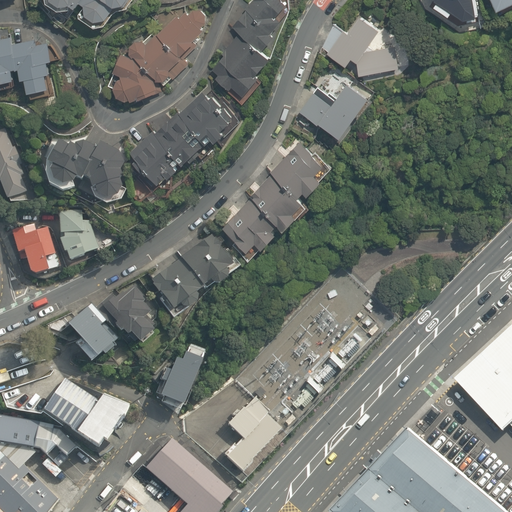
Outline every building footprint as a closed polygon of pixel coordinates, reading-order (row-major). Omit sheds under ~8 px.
[(65,15),(82,11),(86,14),(85,22),(101,32),(108,30),(120,9),(123,9),(126,9),(128,8),(131,6),(133,4),(134,2),(135,0),(49,0),(50,6),(65,15)] [(269,54),(291,6),(283,0),(255,0),(234,26),(269,54)] [(435,0),(436,6),(469,24),(481,22),(477,0),(435,0)] [(511,0),(494,0),(503,14),(511,9),(511,0)] [(135,48),(135,55),(170,88),(191,65),(186,60),(198,47),(196,45),(202,39),(204,41),(210,35),(204,30),(211,17),(203,10),(181,19),(178,16),(151,44),(149,42),(141,41),(135,48)] [(401,70),(395,44),(393,33),(369,17),(366,21),(355,14),(343,33),(335,28),(322,47),(351,67),(356,60),(361,63),(363,76),(401,70)] [(38,43),(37,37),(10,41),(8,34),(0,35),(0,86),(19,84),(17,72),(25,70),(27,80),(30,80),(33,94),(53,91),(50,77),(54,76),(48,41),(38,43)] [(273,63),(239,37),(224,56),(227,59),(216,74),(221,78),(219,80),(235,92),(237,89),(247,97),(273,63)] [(120,74),(126,77),(126,79),(123,82),(120,86),(119,91),(121,96),(124,100),(128,102),(151,100),(154,99),(157,97),(159,94),(161,91),(161,87),(159,83),(157,80),(154,78),(149,77),(149,74),(147,68),(142,63),(126,55),(120,74)] [(346,138),(373,97),(335,72),(308,113),(346,138)] [(182,113),(202,136),(213,148),(235,129),(204,93),(182,113)] [(160,132),(181,157),(191,168),(207,153),(196,141),(202,136),(182,113),(160,132)] [(26,174),(5,130),(0,132),(0,181),(9,201),(29,192),(21,176),(26,174)] [(181,157),(160,132),(134,155),(162,187),(173,178),(175,181),(183,174),(174,164),(181,157)] [(275,173),(308,202),(313,196),(320,203),(333,188),(327,181),(336,171),(303,141),(275,173)] [(99,150),(85,142),(62,149),(53,169),(51,173),(52,178),(54,183),(58,186),(62,188),(67,189),(72,187),(76,185),(78,182),(97,190),(98,194),(101,199),(105,202),(110,203),(116,202),(120,199),(123,194),(123,190),(123,186),(120,178),(123,177),(120,169),(124,161),(121,153),(102,144),(99,150)] [(252,199),(285,229),(292,235),(315,208),(308,202),(275,173),(252,199)] [(285,229),(252,199),(223,232),(258,263),(268,251),(273,256),(286,241),(279,235),(285,229)] [(88,257),(100,252),(85,214),(62,214),(62,239),(73,266),(89,259),(88,257)] [(26,253),(36,280),(63,270),(48,229),(16,241),(21,255),(26,253)] [(182,260),(208,294),(239,270),(214,237),(182,260)] [(208,294),(182,260),(152,283),(177,316),(208,294)] [(154,314),(147,306),(151,302),(139,288),(120,304),(113,296),(98,309),(118,331),(120,329),(131,342),(136,338),(143,347),(160,332),(149,318),(154,314)] [(107,331),(90,311),(71,328),(102,364),(125,345),(110,328),(107,331)] [(332,354),(346,368),(374,339),(360,325),(332,354)] [(511,328),(455,382),(502,432),(511,425),(511,328)] [(161,402),(181,410),(205,351),(190,345),(186,353),(185,352),(181,360),(176,358),(171,369),(167,368),(157,393),(164,396),(161,402)] [(312,381),(323,391),(346,368),(332,354),(309,378),(312,381)] [(99,403),(65,380),(44,410),(79,433),(99,403)] [(290,404),(297,411),(304,404),(307,407),(323,391),(312,381),(290,404)] [(99,403),(79,433),(101,448),(128,409),(103,397),(99,403)] [(238,457),(256,474),(294,433),(260,402),(237,428),(252,442),(238,457)] [(0,442),(33,448),(42,450),(47,456),(58,447),(69,458),(78,447),(60,430),(53,429),(54,426),(0,415),(0,442)] [(511,511),(412,428),(331,511),(511,511)] [(173,438),(147,467),(189,505),(182,511),(219,511),(225,507),(223,505),(234,492),(173,438)] [(0,509),(2,511),(50,511),(60,500),(25,466),(38,453),(33,448),(0,442),(0,509)] [(52,460),(44,467),(58,482),(65,475),(52,460)]
